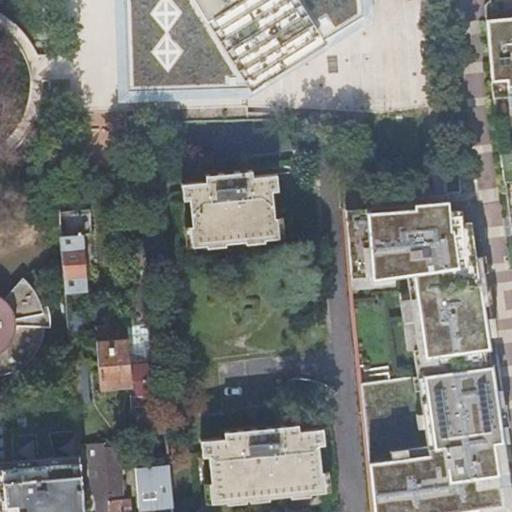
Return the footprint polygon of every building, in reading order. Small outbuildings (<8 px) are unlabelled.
[(198,0),(120,0),(128,91),(247,89),(254,85),(198,0)] [(198,0),(254,85),(316,47),(287,0),(198,0)] [(287,0),(316,47),(364,17),(362,0),(287,0)] [(511,16),(485,19),(491,98),(506,97),(507,106),(511,105),(511,16)] [(161,186),(157,147),(137,149),(141,194),(155,193),(161,186)] [(204,180),(181,183),(182,199),(187,198),(192,238),(276,229),(272,190),(278,189),(276,172),(252,175),(251,169),(204,174),(204,180)] [(470,218),(447,222),(447,201),(345,207),(352,275),(407,271),(417,347),(412,347),(427,453),(369,461),(373,511),(493,511),(492,503),(510,501),(501,439),(507,439),(505,424),(500,425),(497,403),(501,402),(499,389),(494,390),(493,387),(489,387),(483,347),(488,346),(479,286),(484,285),(482,271),(477,272),(470,218)] [(68,228),(63,228),(66,290),(87,288),(83,234),(68,235),(68,228)] [(0,371),(4,372),(12,369),(20,365),(27,360),(33,354),(38,347),(42,339),(45,330),(46,320),(46,316),(46,311),(44,303),(41,295),(38,287),(32,280),(26,274),(8,295),(1,291),(0,290),(0,371)] [(68,311),(69,340),(85,339),(83,310),(68,311)] [(129,384),(124,323),(97,325),(98,338),(96,338),(100,386),(129,384)] [(87,360),(71,361),(73,389),(75,429),(76,444),(93,443),(87,360)] [(75,429),(73,389),(0,395),(0,511),(81,511),(79,482),(77,459),(6,464),(4,434),(75,429)] [(156,421),(132,421),(132,430),(156,429),(156,421)] [(230,437),(205,440),(207,456),(211,455),(216,495),(325,483),(320,444),(326,443),(323,426),(300,429),(299,424),(229,431),(230,437)] [(102,442),(93,443),(76,444),(77,459),(79,482),(97,481),(106,480),(103,448),(102,442)] [(108,511),(128,511),(127,497),(122,497),(117,447),(103,448),(106,480),(108,511)] [(172,504),(168,463),(135,466),(139,507),(172,504)] [(108,511),(106,480),(97,481),(99,511),(108,511)]
